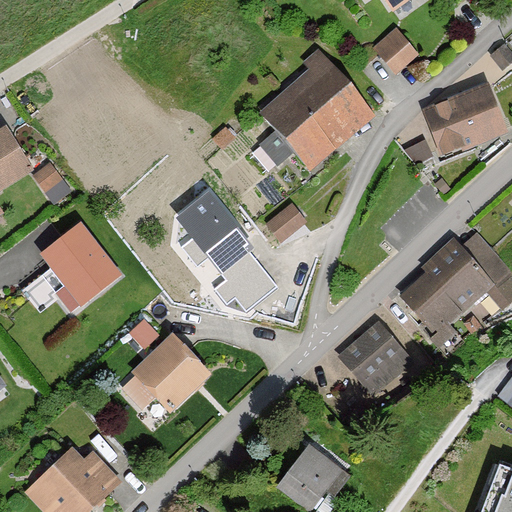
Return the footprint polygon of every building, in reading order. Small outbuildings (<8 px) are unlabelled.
[(407,32),(383,50),(400,72),(424,54),(407,32)] [(340,56),(269,110),(315,169),(385,116),(340,56)] [(494,84),(423,105),(439,158),(510,137),(494,84)] [(11,124),(0,130),(0,192),(39,168),(11,124)] [(405,147),(415,163),(431,154),(421,138),(405,147)] [(56,166),(40,177),(51,193),(67,182),(56,166)] [(280,288),(207,192),(174,218),(247,313),(280,288)] [(310,224),(297,204),(266,224),(279,244),(310,224)] [(84,222),(44,254),(69,285),(60,293),(75,312),(124,273),(84,222)] [(511,272),(476,230),(402,291),(439,334),(511,273),(511,272)] [(144,344),(161,328),(146,312),(130,328),(144,344)] [(413,361),(379,321),(339,355),(374,395),(413,361)] [(211,375),(170,333),(130,372),(170,414),(211,375)] [(0,362),(0,394),(15,383),(0,362)] [(313,438),(281,483),(318,509),(349,465),(313,438)] [(76,440),(27,485),(51,511),(60,511),(66,507),(70,511),(92,511),(128,480),(100,448),(91,457),(76,440)] [(511,511),(511,499),(483,487),(472,511),(511,511)]
